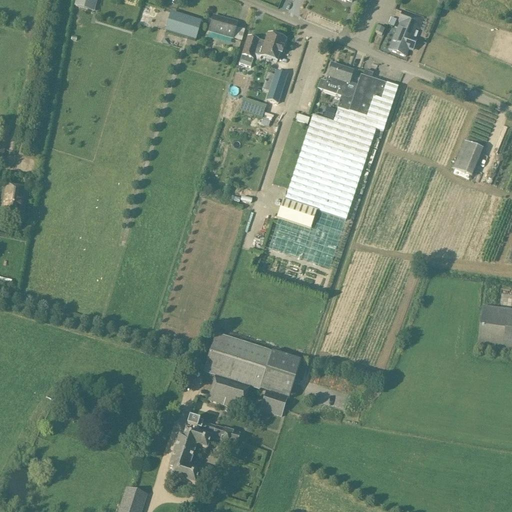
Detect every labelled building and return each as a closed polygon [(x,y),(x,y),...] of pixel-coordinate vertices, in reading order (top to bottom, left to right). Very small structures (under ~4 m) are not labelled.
[(94,12),(96,2),(90,0),(75,0),(74,6),(94,12)] [(405,57),(408,50),(410,51),(414,40),(411,39),(415,29),(418,30),(422,19),(402,11),(398,23),(400,24),(389,51),(405,57)] [(201,22),(171,13),(165,32),(195,41),(201,22)] [(237,24),(213,17),(208,33),(233,40),(237,24)] [(377,28),(375,33),(382,36),(384,31),(377,28)] [(248,38),(239,65),(250,69),(254,55),(259,57),(277,63),(280,55),(281,55),(282,55),(284,48),(285,48),(286,45),(285,44),(286,40),(267,34),(264,43),(248,38)] [(310,231),(316,212),(346,222),(376,130),(383,132),(397,89),(386,85),(370,80),(372,75),(364,72),(362,78),(360,77),(355,95),(346,92),(348,85),(349,85),(353,73),(331,65),(325,84),(320,83),(318,90),(341,98),(338,109),(333,123),(313,116),(285,202),(282,201),(276,220),(310,231)] [(287,76),(276,73),(266,101),(277,104),(287,76)] [(241,87),(251,84),(249,75),(238,78),(241,87)] [(233,108),(240,110),(242,99),(235,98),(233,108)] [(243,99),(241,113),(265,118),(267,104),(243,99)] [(327,109),(324,117),(332,120),(335,111),(327,109)] [(298,115),(296,121),(309,125),(310,119),(298,115)] [(465,142),(453,170),(472,178),(484,150),(465,142)] [(3,187),(0,201),(0,213),(24,217),(29,191),(3,187)] [(477,348),(480,349),(511,352),(511,311),(483,307),(477,348)] [(215,335),(202,374),(215,378),(249,389),(259,392),(259,390),(271,353),(215,335)] [(215,378),(207,402),(241,412),(249,389),(215,378)] [(259,412),(281,418),(285,405),(287,401),(287,399),(265,392),(265,394),(259,412)] [(196,431),(195,433),(185,430),(182,438),(178,437),(168,469),(172,471),(169,479),(195,487),(200,473),(189,470),(196,448),(207,452),(211,439),(236,447),(240,435),(203,423),(203,424),(199,422),(188,419),(186,428),(196,431)] [(141,511),(147,496),(125,489),(117,511),(141,511)]
